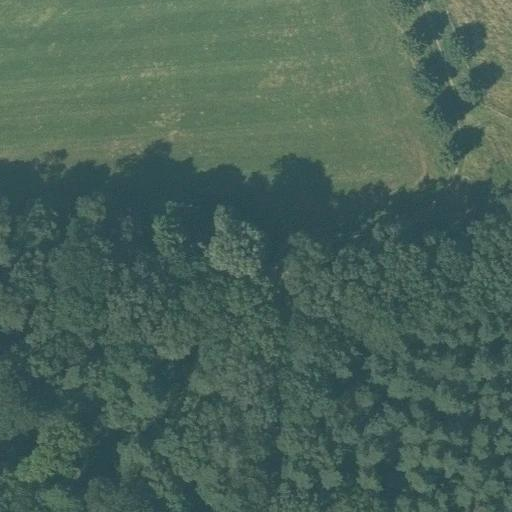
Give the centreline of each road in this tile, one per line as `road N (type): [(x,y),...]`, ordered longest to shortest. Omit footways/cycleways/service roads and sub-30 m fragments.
road 1 (track): [(0,253),(298,254),(484,195)]
road 2 (track): [(298,254),(268,511)]
road 3 (track): [(0,337),(125,511)]
road 4 (track): [(416,0),(484,195)]
road 5 (unknown): [(484,195),(422,0)]
